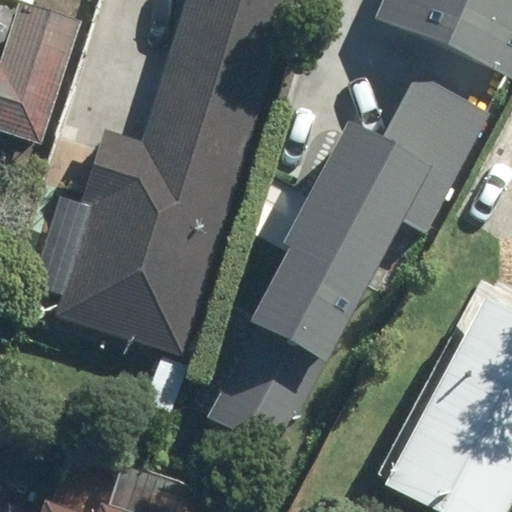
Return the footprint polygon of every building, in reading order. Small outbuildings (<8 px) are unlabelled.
[(0,0),(22,9),(25,0),(0,0)] [(138,147),(96,134),(43,317),(183,358),(286,0),(176,0),(180,1),(138,147)] [(511,0),(379,0),(369,23),(425,49),(375,153),(336,135),(241,336),(248,339),(207,425),(273,457),(312,375),(318,377),(391,223),(425,239),(498,84),(503,86),(511,66),(511,0)] [(15,12),(0,55),(0,140),(33,152),(74,32),(15,12)] [(511,294),(483,280),(375,491),(416,511),(502,511),(511,495),(511,294)] [(113,511),(21,480),(9,511),(113,511)]
